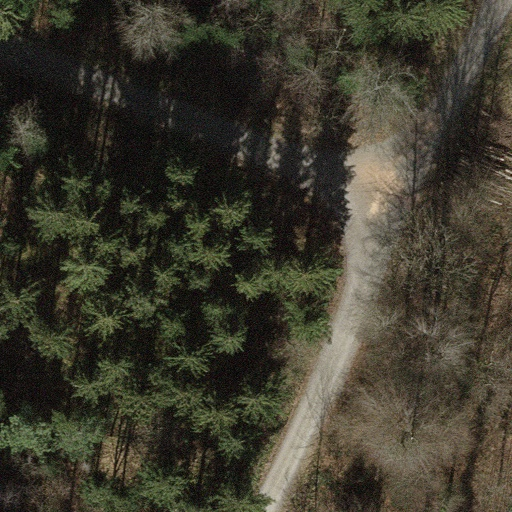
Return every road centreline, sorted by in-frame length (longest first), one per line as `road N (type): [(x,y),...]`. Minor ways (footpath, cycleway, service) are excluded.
road 1 (track): [(272,511),(330,388),(400,188),(495,0)]
road 2 (track): [(0,41),(400,188)]
